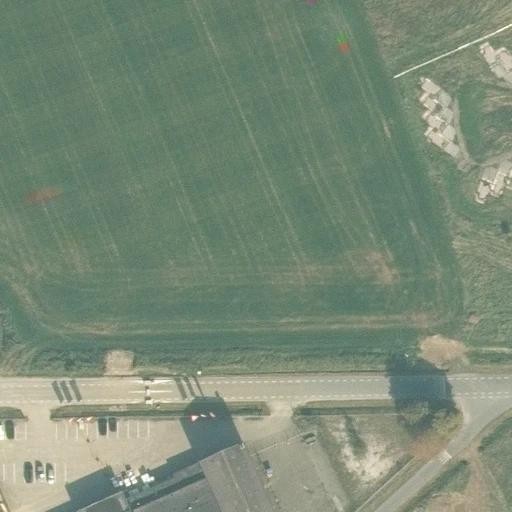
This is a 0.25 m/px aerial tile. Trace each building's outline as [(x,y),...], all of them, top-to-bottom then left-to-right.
[(487,42),(478,47),(480,53),(486,63),(490,70),(497,66),(500,64),(492,50),(491,47),(487,42)] [(504,46),(495,51),(497,57),(499,60),(506,74),(511,71),(511,59),(509,55),(507,52),(504,46)] [(421,76),(416,84),(420,89),(436,100),(443,91),(427,79),(421,76)] [(424,93),(418,101),(422,106),(438,117),(445,108),(429,96),(424,93)] [(426,110),(420,118),(425,123),(428,125),(441,134),(448,125),(438,118),(432,113),(429,111),(426,110)] [(428,127),(423,135),(427,140),(443,151),(450,141),(434,130),(428,127)] [(489,194),(489,196),(498,200),(502,194),(503,190),(508,176),(497,172),(491,187),(490,190),(489,194)] [(475,196),(473,203),(483,206),(486,200),(487,197),(493,182),(481,178),(475,196)] [(268,511),(239,446),(199,464),(201,468),(188,473),(186,469),(173,475),(175,479),(124,501),(123,498),(99,509),(91,511),(268,511)]
